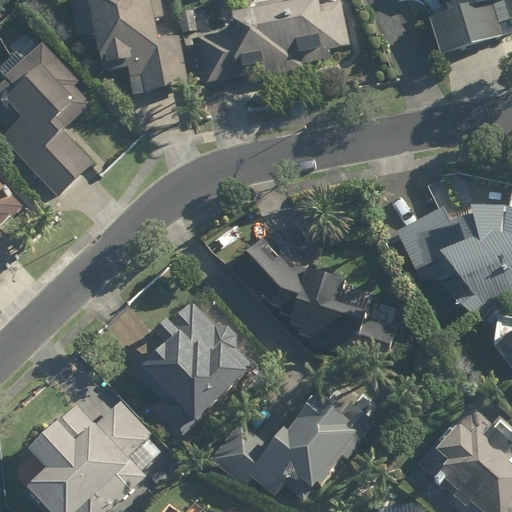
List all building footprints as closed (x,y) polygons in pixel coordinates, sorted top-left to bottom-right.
[(66,0),(73,40),(95,36),(100,74),(138,68),(145,98),(188,89),(178,41),(150,47),(150,14),(158,0),(66,0)] [(511,0),(442,0),(449,20),(424,27),(436,66),(502,46),(498,34),(511,30),(511,0)] [(349,57),(338,8),(315,13),(313,3),(225,22),(227,33),(195,40),(206,89),(349,57)] [(0,139),(66,201),(95,170),(61,139),(97,101),(20,30),(0,51),(0,139)] [(0,233),(23,210),(0,187),(0,233)] [(511,202),(508,202),(504,201),(500,201),(496,200),(492,200),(488,200),(484,201),(480,201),(476,202),(472,202),(468,203),(464,204),(460,205),(456,207),(452,208),(449,210),(445,212),(442,214),(396,236),(420,287),(428,283),(432,292),(448,284),(469,329),(511,294),(511,202)] [(290,339),(289,341),(383,368),(392,336),(361,327),(364,320),(336,312),(343,286),(289,269),(287,275),(259,246),(229,275),(290,339)] [(178,443),(250,372),(234,356),(242,348),(219,325),(211,333),(187,309),(156,339),(164,346),(134,376),(162,404),(150,415),(178,443)] [(511,334),(489,351),(511,381),(511,334)] [(340,423),(317,400),(267,450),(249,432),(215,466),(244,497),(256,486),(273,503),(286,490),(302,506),(375,433),(353,411),(340,423)] [(22,497),(34,511),(79,511),(132,468),(139,477),(162,458),(120,408),(92,431),(76,412),(19,460),(39,483),(22,497)] [(511,511),(511,440),(493,424),(487,431),(465,412),(407,478),(445,511),(511,511)]
